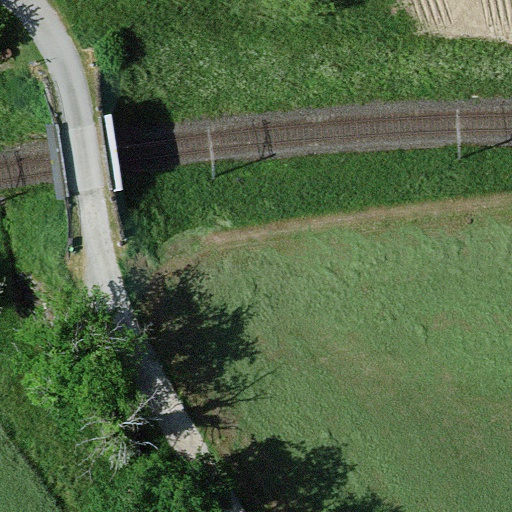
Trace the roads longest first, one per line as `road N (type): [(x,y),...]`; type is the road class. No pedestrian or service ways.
road 1 (track): [(229,511),(142,372),(100,254),(90,188)]
road 2 (residential): [(23,0),(60,56),(81,127)]
